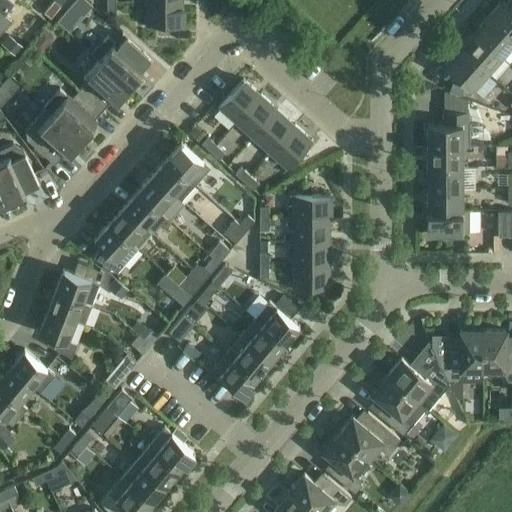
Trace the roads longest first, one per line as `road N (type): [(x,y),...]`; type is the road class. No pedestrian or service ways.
road 1 (residential): [(60,224),(233,34),(351,139),(381,138)]
road 2 (residential): [(212,511),(378,314),(385,281)]
road 3 (residential): [(381,138),(382,67),(439,0)]
road 4 (residential): [(385,281),(381,138)]
road 5 (residential): [(511,284),(385,281)]
road 6 (residential): [(0,328),(60,224)]
